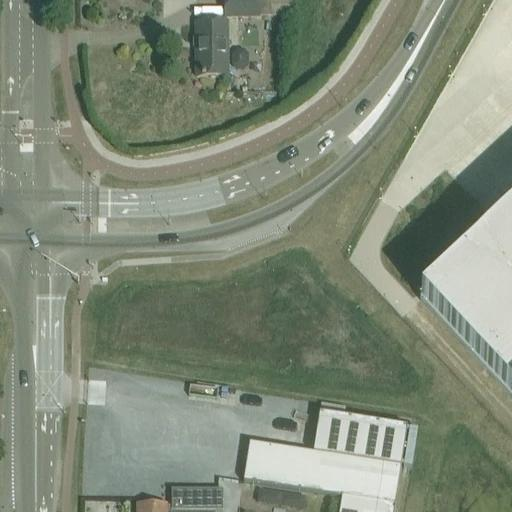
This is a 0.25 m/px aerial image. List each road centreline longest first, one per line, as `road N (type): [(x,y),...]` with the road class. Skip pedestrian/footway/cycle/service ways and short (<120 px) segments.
road 1 (tertiary): [(47,246),(182,237),(283,205),(357,152),(382,123),(450,0)]
road 2 (tertiary): [(437,0),(375,93),(331,134),(280,165),(175,201),(44,201)]
road 3 (tertiary): [(13,245),(34,466)]
road 4 (tertiary): [(34,466),(47,366),(47,246)]
road 5 (unclassified): [(44,201),(39,0)]
road 6 (unclassified): [(14,0),(12,201)]
